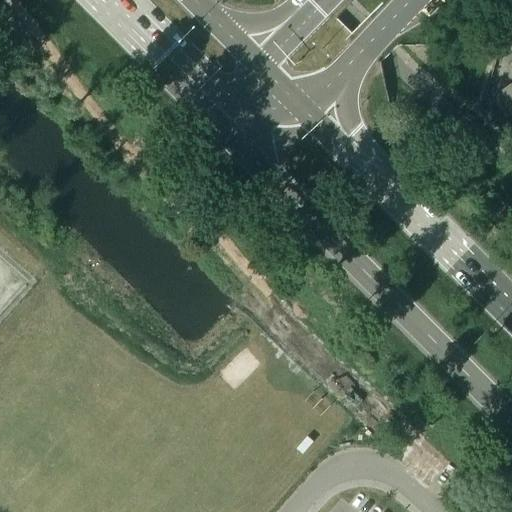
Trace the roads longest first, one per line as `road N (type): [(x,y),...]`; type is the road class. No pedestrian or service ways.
road 1 (primary): [(236,145),(511,417)]
road 2 (primary): [(511,318),(307,115)]
road 3 (primary): [(92,0),(236,145)]
road 4 (unclassified): [(302,511),(328,480),(361,466),(393,475),(436,511)]
road 5 (tertiary): [(307,115),(420,0)]
